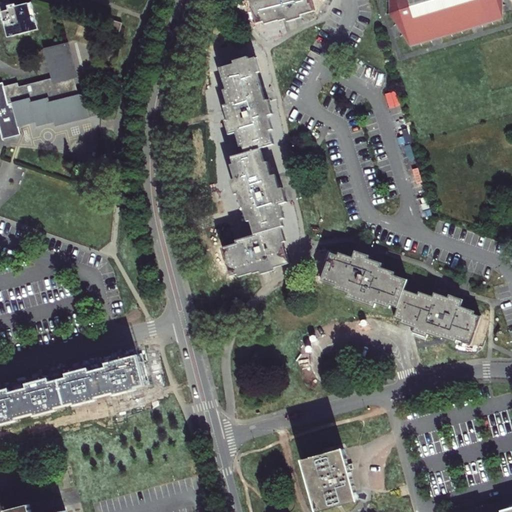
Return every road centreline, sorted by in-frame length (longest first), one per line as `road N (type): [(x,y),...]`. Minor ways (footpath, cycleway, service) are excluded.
road 1 (residential): [(185,0),(157,107),(152,168),(161,236),(214,440)]
road 2 (residential): [(214,440),(460,373),(511,371)]
road 3 (residential): [(322,68),(303,105),(340,125),(368,215),(419,234)]
road 4 (residential): [(419,234),(378,100),(322,68)]
